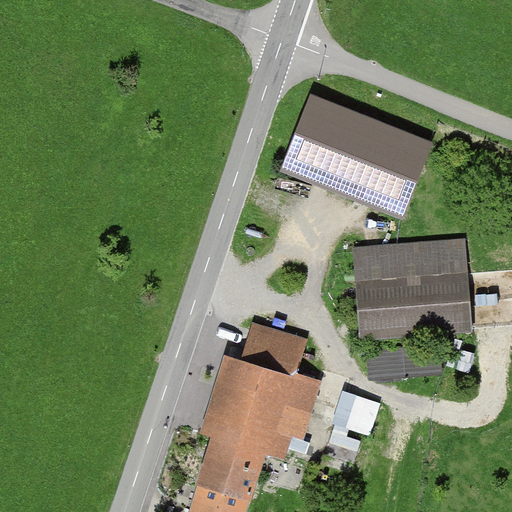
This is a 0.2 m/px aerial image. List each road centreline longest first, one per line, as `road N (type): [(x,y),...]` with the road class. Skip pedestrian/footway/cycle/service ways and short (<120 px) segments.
road 1 (tertiary): [(284,38),(126,511)]
road 2 (unclassified): [(284,38),(511,131)]
